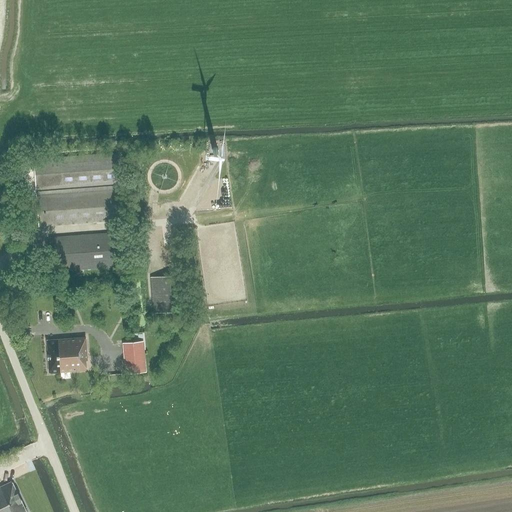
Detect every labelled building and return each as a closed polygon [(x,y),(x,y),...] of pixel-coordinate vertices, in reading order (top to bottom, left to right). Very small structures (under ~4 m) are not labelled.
[(34,159),(35,165),(18,166),(20,182),(30,181),(30,188),(36,188),(39,226),(122,220),(117,153),(34,159)] [(53,272),(121,266),(118,232),(50,238),(53,272)] [(175,312),(173,276),(151,277),(153,314),(175,312)] [(86,361),(88,361),(86,337),(49,340),(52,373),(59,373),(59,371),(66,371),(66,372),(87,370),(86,361)] [(146,372),(143,341),(122,343),(125,374),(146,372)] [(0,487),(0,511),(27,511),(13,481),(0,487)]
